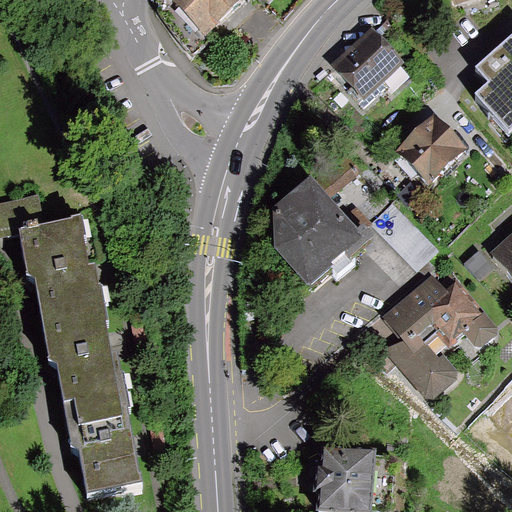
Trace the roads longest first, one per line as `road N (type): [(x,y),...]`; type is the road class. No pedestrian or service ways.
road 1 (secondary): [(216,511),(208,299),(233,148)]
road 2 (residential): [(117,5),(193,125),(233,148)]
road 3 (secondary): [(233,148),(337,0)]
